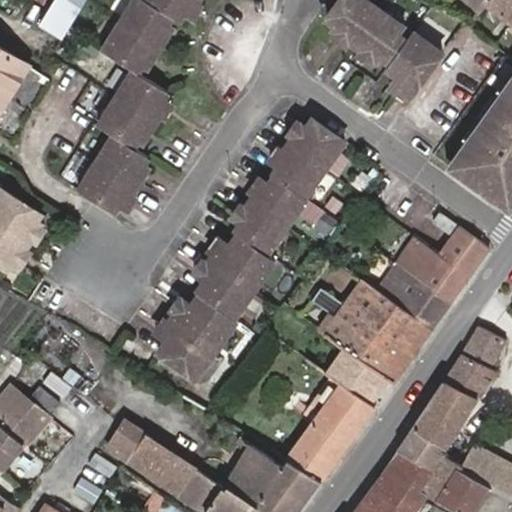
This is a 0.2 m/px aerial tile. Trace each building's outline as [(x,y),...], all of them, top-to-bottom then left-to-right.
[(63,37),(85,0),(55,0),(42,24),(63,37)] [(133,0),(117,26),(161,54),(175,33),(168,28),(174,19),(144,0),(143,0),(133,0)] [(144,0),(174,19),(181,23),(186,14),(190,17),(197,5),(200,0),(144,0)] [(346,41),(353,45),(380,8),(367,0),(338,0),(326,17),(339,27),(335,33),(346,41)] [(488,4),(482,0),(462,0),(480,14),(488,4)] [(511,0),(482,0),(488,4),(511,23),(511,25),(511,27),(511,0)] [(197,5),(190,17),(195,20),(202,9),(197,5)] [(380,8),(353,45),(362,52),(373,60),(377,54),(389,63),(407,37),(401,32),(405,26),(380,8)] [(150,72),(161,54),(117,26),(99,54),(130,73),(138,78),(144,69),(150,72)] [(409,95),(441,51),(412,30),(407,37),(389,63),(385,69),(397,78),(394,84),(403,90),(409,95)] [(341,47),(346,41),(335,33),(330,39),(341,47)] [(0,110),(28,66),(0,47),(0,110)] [(373,60),(362,52),(357,58),(368,66),(373,60)] [(130,73),(113,101),(157,130),(163,121),(170,110),(164,106),(169,97),(138,78),(130,73)] [(511,88),(511,73),(500,90),(505,93),(507,95),(511,88)] [(403,90),(394,84),(389,89),(399,96),(403,90)] [(511,88),(507,95),(505,93),(467,143),(470,145),(452,171),(504,209),(511,198),(511,88)] [(95,130),(113,141),(135,155),(140,146),(146,149),(157,130),(113,101),(95,130)] [(176,113),(170,110),(163,121),(169,124),(176,113)] [(323,171),(340,146),(343,143),(310,118),(305,126),(300,124),(292,135),(285,143),(323,171)] [(292,135),(300,124),(295,120),(287,132),(292,135)] [(96,168),(136,195),(148,177),(142,172),(148,163),(135,155),(113,141),(96,168)] [(470,145),(467,143),(463,141),(445,166),(452,171),(470,145)] [(302,200),(323,171),(285,143),(281,149),(271,163),(275,167),(269,176),(270,178),(302,200)] [(271,163),(281,149),(277,146),(266,160),(271,163)] [(123,215),(130,205),(136,195),(96,168),(78,197),(112,219),(117,211),(123,215)] [(303,201),(302,200),(270,178),(265,185),(261,182),(254,192),(248,200),(284,226),(303,201)] [(254,192),(261,182),(256,179),(250,189),(254,192)] [(2,183),(0,186),(0,220),(32,241),(36,234),(44,222),(38,219),(43,209),(2,183)] [(264,254),(284,226),(248,200),(243,207),(234,219),(239,223),(233,230),(236,233),(264,254)] [(234,219),(243,207),(239,203),(229,215),(234,219)] [(123,215),(127,218),(134,208),(130,205),(123,215)] [(454,241),(462,229),(443,216),(435,228),(454,241)] [(32,241),(0,220),(0,259),(10,266),(15,257),(20,260),(27,248),(32,241)] [(49,225),(44,222),(36,234),(41,238),(49,225)] [(452,302),(491,247),(462,229),(454,241),(445,253),(417,233),(396,263),(452,302)] [(275,261),(264,254),(236,233),(227,246),(223,242),(214,254),(210,259),(254,291),(275,261)] [(214,254),(223,242),(218,239),(210,251),(214,254)] [(27,248),(20,260),(25,263),(32,251),(27,248)] [(232,321),(254,291),(210,259),(207,264),(198,277),(203,280),(193,293),(198,297),(232,321)] [(395,379),(433,328),(378,289),(364,278),(339,260),(323,285),(347,302),(328,329),(390,376),(395,379)] [(198,277),(207,264),(202,261),(193,273),(198,277)] [(433,328),(452,302),(396,263),(378,289),(433,328)] [(0,340),(6,343),(27,301),(0,287),(0,340)] [(175,316),(172,320),(215,351),(235,323),(232,321),(198,297),(189,309),(183,305),(175,316)] [(175,316),(183,305),(177,301),(170,312),(175,316)] [(166,342),(158,353),(195,379),(215,351),(172,320),(168,325),(160,337),(166,342)] [(154,333),(160,337),(168,325),(163,322),(154,333)] [(506,341),(478,325),(443,379),(477,398),(494,370),(488,366),(506,341)] [(328,329),(308,359),(341,382),(370,402),(390,376),(328,329)] [(62,375),(72,384),(80,374),(70,366),(62,375)] [(62,375),(53,368),(45,380),(63,394),(72,384),(62,375)] [(446,445),(448,442),(477,398),(443,379),(412,428),(399,448),(433,466),(441,453),(446,445)] [(370,402),(341,382),(289,457),(290,457),(322,478),(375,406),(370,402)] [(41,385),(32,397),(50,412),(60,400),(41,385)] [(13,387),(0,403),(0,421),(25,442),(47,414),(13,387)] [(109,445),(179,493),(196,466),(125,420),(109,445)] [(0,421),(0,464),(4,468),(25,442),(0,421)] [(236,444),(246,456),(253,444),(240,437),(236,444)] [(511,493),(511,464),(464,438),(458,447),(448,442),(446,445),(441,453),(463,465),(462,469),(486,483),(510,497),(511,493)] [(297,511),(322,478),(290,457),(286,465),(253,444),(246,456),(227,486),(267,511),(297,511)] [(461,511),(467,511),(486,483),(462,469),(463,465),(441,453),(433,466),(399,448),(374,483),(398,498),(405,489),(423,499),(427,493),(461,511)] [(97,454),(89,464),(112,479),(119,469),(97,454)] [(0,511),(20,511),(22,509),(11,503),(0,493),(0,472),(4,468),(0,464),(0,511)] [(196,466),(179,493),(207,511),(267,511),(227,486),(196,466)] [(80,477),(74,488),(96,502),(102,492),(80,477)] [(109,496),(124,505),(135,488),(120,478),(109,496)] [(413,511),(423,499),(405,489),(398,498),(374,483),(352,511),(413,511)] [(61,511),(47,503),(41,511),(61,511)]
